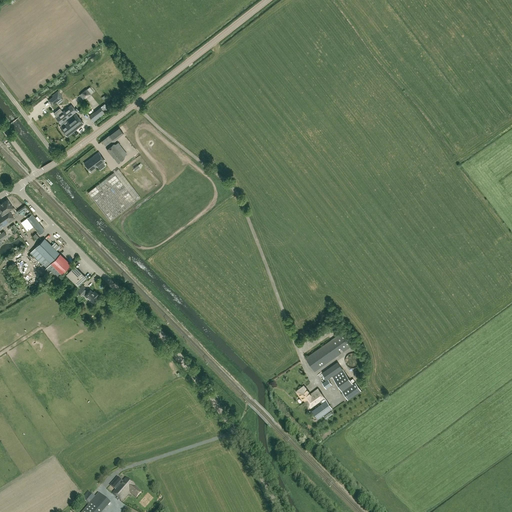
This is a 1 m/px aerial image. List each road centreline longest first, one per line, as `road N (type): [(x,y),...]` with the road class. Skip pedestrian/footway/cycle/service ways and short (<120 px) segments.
road 1 (tertiary): [(280,511),(233,428),(163,336),(16,187)]
road 2 (tertiary): [(59,160),(267,0)]
road 3 (unknown): [(233,428),(113,476),(107,494),(122,508)]
